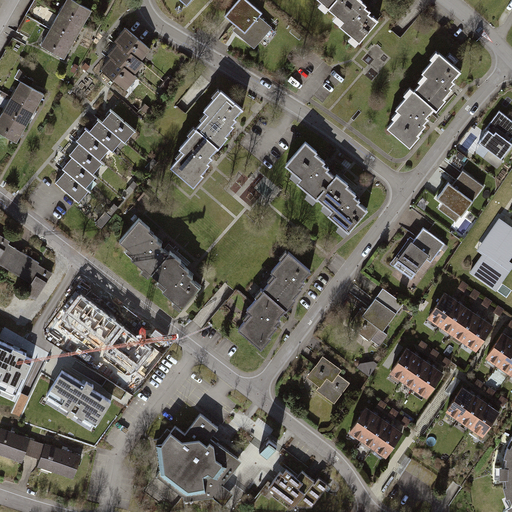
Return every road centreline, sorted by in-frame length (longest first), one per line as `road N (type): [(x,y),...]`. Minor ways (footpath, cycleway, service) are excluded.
road 1 (residential): [(144,0),(157,27),(300,108),(409,187)]
road 2 (residential): [(0,196),(256,398)]
road 3 (residential): [(256,398),(409,187)]
road 4 (residential): [(256,398),(332,455),(375,511)]
road 5 (residential): [(409,187),(511,61)]
road 6 (unknown): [(366,499),(453,372)]
